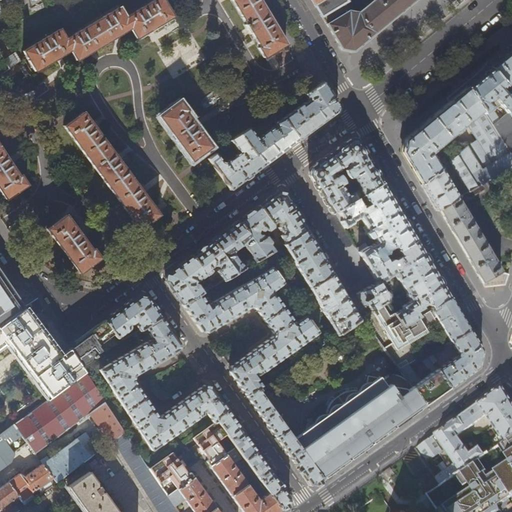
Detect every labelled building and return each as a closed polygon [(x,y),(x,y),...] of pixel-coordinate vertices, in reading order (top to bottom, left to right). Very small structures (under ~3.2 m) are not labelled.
[(22,51),(34,71),(69,50),(76,61),(90,52),(116,37),(119,35),(130,29),(136,38),(172,16),(162,0),(153,0),(125,17),(119,7),(65,39),(59,30),(22,51)] [(28,0),(31,15),(44,8),(43,0),(28,0)] [(265,57),(267,60),(273,56),(272,53),(285,44),(273,24),(258,0),(231,0),(259,46),(257,48),(263,58),(265,57)] [(310,0),(317,12),(341,50),(353,52),(416,0),(310,0)] [(0,31),(0,30),(0,46),(1,49),(8,46),(0,31)] [(507,87),(511,91),(511,50),(508,54),(490,68),(507,87)] [(467,87),(484,114),(491,109),(493,111),(500,106),(507,114),(511,109),(511,91),(507,87),(490,68),(475,81),(467,87)] [(278,111),(298,140),(317,126),(335,113),(337,110),(337,108),(336,105),(330,95),(323,83),(312,89),(304,94),(308,100),(285,117),(283,113),(286,109),(287,108),(286,106),(278,111)] [(401,152),(420,184),(441,168),(432,153),(466,125),(476,140),(465,147),(455,156),(475,187),(482,184),(511,165),(511,158),(492,126),(484,114),(467,87),(451,101),(434,115),(417,129),(404,140),(401,152)] [(157,117),(191,162),(202,153),(209,148),(183,113),(185,111),(178,102),(172,106),(170,103),(155,113),(158,116),(157,117)] [(257,155),(264,165),(280,153),(298,140),(278,111),(270,116),(276,125),(274,127),(273,126),(257,138),(250,128),(239,135),(255,156),(257,155)] [(132,221),(139,230),(159,215),(92,126),(91,124),(81,112),(63,126),(134,219),(132,221)] [(492,126),(511,158),(511,126),(504,116),(492,126)] [(205,157),(230,190),(247,177),(264,165),(257,155),(255,156),(239,135),(230,141),(238,152),(234,155),(235,156),(229,161),(229,160),(225,162),(222,162),(215,154),(211,157),(209,154),(205,157)] [(353,192),(357,198),(362,195),(382,183),(369,162),(356,141),(349,139),(329,154),(340,169),(346,165),(347,168),(346,168),(346,169),(344,170),(346,175),(349,178),(350,177),(351,178),(352,177),(354,178),(359,187),(357,189),(353,192)] [(215,150),(218,154),(226,149),(223,145),(215,150)] [(0,188),(8,200),(29,185),(22,176),(20,177),(13,166),(14,164),(10,159),(8,160),(0,147),(0,188)] [(308,175),(331,214),(336,211),(356,199),(357,198),(353,192),(349,195),(346,195),(341,187),(341,184),(342,184),(342,183),(343,182),(341,177),(339,174),(338,175),(336,175),(334,173),(340,169),(329,154),(317,163),(310,168),(308,175)] [(428,197),(436,211),(439,209),(475,187),(455,156),(441,168),(420,184),(428,197)] [(355,249),(367,269),(385,258),(383,255),(386,253),(387,250),(395,246),(395,247),(397,251),(416,240),(404,221),(382,183),(362,195),(368,204),(362,207),(356,199),(336,211),(341,220),(339,222),(343,229),(352,224),(353,221),(360,217),(367,230),(369,230),(365,232),(369,238),(372,237),(375,243),(367,247),(365,244),(355,249)] [(470,263),(484,287),(504,285),(507,275),(500,273),(493,260),(495,259),(492,252),(489,253),(468,217),(470,215),(466,208),(464,210),(459,201),(462,199),(464,202),(485,189),(482,184),(475,187),(439,209),(447,224),(470,263)] [(280,235),(285,243),(306,231),(289,202),(284,194),(277,192),(270,197),(258,207),(270,223),(273,220),(273,221),(275,220),(274,218),(276,217),(278,221),(279,226),(277,227),(282,234),(280,235)] [(237,222),(263,256),(273,250),(269,243),(270,242),(270,241),(270,240),(267,236),(266,236),(264,236),(263,237),(261,234),(259,234),(258,235),(256,232),(257,230),(259,229),(260,230),(262,230),(265,229),(266,230),(267,230),(268,230),(271,227),(272,225),(271,224),(271,223),(270,223),(258,207),(249,213),(237,222)] [(48,228),(80,272),(100,258),(94,249),(93,250),(84,239),(86,237),(82,231),(80,232),(66,214),(66,215),(63,212),(50,222),(52,225),(48,228)] [(263,256),(237,222),(225,231),(211,241),(234,273),(263,256)] [(283,244),(308,288),(332,274),(318,251),(306,231),(285,243),(283,244)] [(393,314),(401,326),(418,316),(416,311),(422,308),(421,306),(428,302),(431,308),(449,298),(430,265),(416,240),(397,251),(400,254),(401,255),(394,259),(390,259),(387,261),(385,258),(367,269),(375,282),(377,286),(380,284),(386,281),(387,282),(390,280),(388,278),(394,275),(398,281),(399,280),(407,294),(406,295),(410,302),(401,307),(402,308),(393,314)] [(216,272),(222,281),(234,273),(211,241),(202,248),(191,256),(205,276),(211,272),(211,269),(210,268),(212,266),(212,261),(215,261),(215,265),(217,268),(216,269),(216,272)] [(165,281),(182,305),(201,293),(213,286),(211,283),(201,290),(199,288),(197,285),(195,285),(193,284),(193,282),(196,281),(198,281),(205,276),(191,256),(178,266),(166,275),(165,281)] [(201,293),(182,305),(201,332),(207,333),(215,328),(250,307),(255,308),(258,312),(269,328),(272,333),(272,337),(230,366),(229,372),(236,382),(259,414),(291,460),(309,485),(314,485),(322,480),(293,439),(259,391),(263,389),(254,376),(256,375),(258,376),(317,333),(305,317),(296,323),(294,323),(273,293),(273,291),(283,284),(271,267),(209,304),(209,306),(208,307),(201,293)] [(308,288),(337,336),(359,320),(341,289),(332,274),(308,288)] [(0,325),(24,308),(7,286),(0,276),(0,325)] [(371,311),(385,301),(386,296),(380,284),(377,286),(375,282),(362,290),(355,294),(363,307),(367,304),(371,311)] [(104,321),(120,342),(123,340),(120,335),(129,329),(129,323),(131,324),(135,321),(137,324),(136,326),(139,330),(146,327),(161,318),(146,296),(138,295),(122,307),(104,321)] [(383,348),(399,371),(408,366),(418,359),(407,341),(437,322),(449,341),(468,329),(457,311),(449,298),(431,308),(418,316),(401,326),(393,314),(391,310),(386,302),(385,301),(371,311),(391,343),(383,348)] [(386,302),(391,310),(395,307),(390,299),(386,302)] [(9,343),(50,397),(84,372),(80,365),(71,352),(62,359),(52,345),(35,322),(24,308),(0,325),(0,346),(4,343),(6,345),(9,343)] [(167,327),(161,318),(146,327),(153,340),(152,341),(150,340),(100,369),(153,450),(203,414),(203,412),(205,411),(213,423),(216,421),(235,447),(242,458),(267,492),(280,510),(288,504),(289,499),(270,472),(239,429),(215,395),(209,386),(204,385),(160,416),(157,415),(153,409),(134,380),(135,376),(136,375),(178,350),(180,344),(167,327)] [(71,352),(80,365),(120,342),(104,321),(85,334),(68,347),(71,352)] [(435,370),(449,388),(463,378),(477,368),(481,350),(473,338),(468,329),(449,341),(456,352),(455,356),(435,370)] [(321,332),(317,334),(325,344),(329,342),(321,332)] [(424,355),(431,365),(437,361),(430,352),(424,355)] [(408,366),(399,371),(405,379),(424,406),(435,398),(449,388),(435,370),(431,365),(424,355),(418,359),(427,372),(429,370),(431,373),(420,382),(408,366)] [(124,432),(84,372),(50,397),(0,434),(0,469),(11,461),(13,454),(27,443),(29,445),(34,453),(92,411),(111,441),(112,440),(124,432)] [(305,430),(293,439),(322,480),(338,468),(370,445),(389,431),(413,414),(424,406),(405,379),(400,377),(397,376),(394,375),(390,375),(386,375),(387,377),(383,379),(367,375),(366,387),(358,393),(357,392),(357,388),(353,388),(347,389),(341,391),(335,395),(330,399),(327,402),(325,406),(323,409),(322,413),(326,413),(326,415),(319,420),(307,418),(305,430)] [(430,470),(441,486),(479,459),(485,456),(480,449),(471,455),(458,436),(486,417),(504,442),(511,436),(511,402),(502,387),(464,414),(442,430),(415,449),(430,470)] [(211,457),(214,462),(235,447),(216,421),(213,423),(196,435),(208,452),(211,457)] [(0,509),(18,496),(25,505),(28,503),(24,499),(37,490),(40,494),(45,490),(42,486),(50,480),(53,484),(98,451),(85,432),(49,459),(47,456),(40,461),(43,464),(24,477),(20,474),(14,478),(0,488),(0,509)] [(146,464),(124,432),(112,440),(156,511),(178,511),(174,506),(168,496),(150,469),(149,469),(146,464)] [(511,436),(504,442),(499,446),(509,461),(487,476),(484,472),(487,470),(479,459),(441,486),(428,495),(439,511),(488,511),(511,496),(511,436)] [(162,451),(166,457),(172,453),(180,447),(176,441),(162,451)] [(214,462),(211,465),(223,483),(243,511),(242,511),(276,511),(280,510),(267,492),(259,498),(234,463),(242,458),(235,447),(214,462)] [(183,469),(172,453),(166,457),(162,460),(150,469),(168,496),(190,480),(186,474),(183,469)] [(159,455),(146,464),(149,469),(150,469),(162,460),(159,455)] [(385,480),(394,474),(389,468),(387,470),(381,474),(385,480)] [(428,495),(441,486),(430,470),(429,471),(432,475),(426,479),(422,482),(419,478),(415,481),(425,496),(428,495)] [(116,511),(87,471),(67,486),(84,511),(116,511)] [(426,479),(432,475),(429,471),(419,478),(422,482),(426,479)] [(190,480),(168,496),(174,506),(184,500),(192,511),(218,511),(206,495),(193,478),(190,480)] [(428,508),(429,501),(427,498),(419,496),(417,506),(428,508)]
